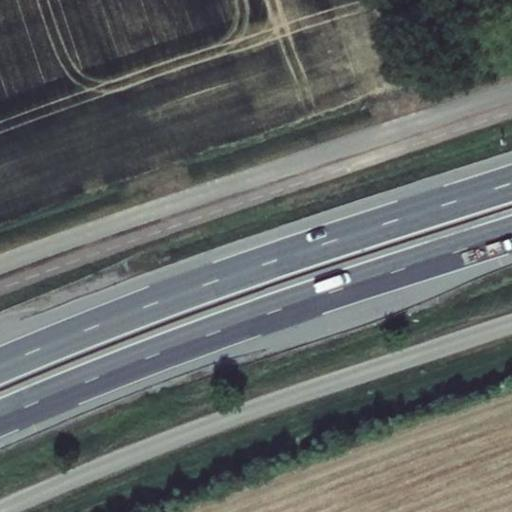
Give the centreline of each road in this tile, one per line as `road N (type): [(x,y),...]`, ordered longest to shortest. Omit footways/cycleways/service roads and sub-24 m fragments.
road 1 (trunk): [(0,418),(203,336),(511,234)]
road 2 (trunk): [(511,183),(274,260),(0,364)]
